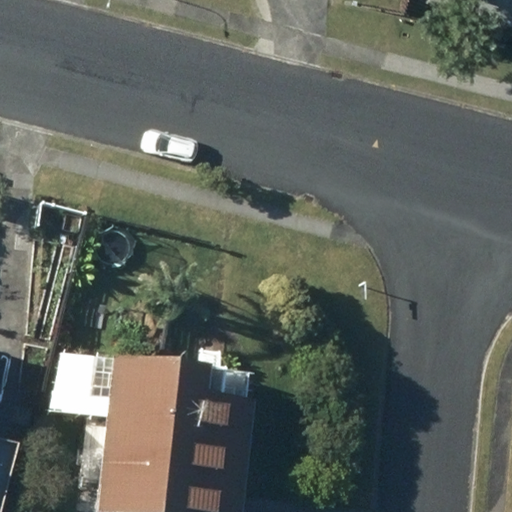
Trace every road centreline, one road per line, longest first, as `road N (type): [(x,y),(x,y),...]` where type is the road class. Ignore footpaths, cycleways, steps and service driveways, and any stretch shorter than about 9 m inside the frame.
road 1 (residential): [(0,47),(460,175)]
road 2 (residential): [(460,175),(424,511)]
